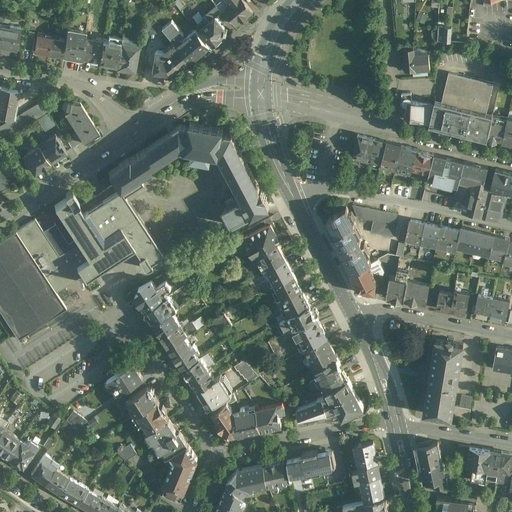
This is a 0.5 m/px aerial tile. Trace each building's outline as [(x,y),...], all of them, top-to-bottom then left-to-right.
[(225,10),(216,0),(210,0),(216,7),(221,13),(225,11),(225,10)] [(225,0),(230,6),(225,10),(225,11),(237,25),(242,21),(247,17),(252,13),(242,0),(225,0)] [(511,38),(511,0),(506,0),(502,40),(511,41),(511,38)] [(216,7),(201,19),(202,21),(197,25),(200,29),(200,30),(213,45),(221,38),(220,37),(224,33),(226,33),(227,29),(225,29),(216,18),(221,14),(221,13),(216,7)] [(158,24),(154,20),(151,22),(149,33),(156,35),(158,24)] [(210,48),(195,31),(182,42),(180,40),(184,37),(184,36),(172,22),(163,30),(175,44),(189,61),(191,63),(210,48)] [(452,24),(438,23),(438,37),(452,38),(452,24)] [(8,25),(4,47),(16,49),(20,27),(8,25)] [(86,33),(67,29),(65,40),(63,55),(63,57),(81,60),(85,40),(86,33)] [(51,38),(37,35),(34,52),(36,52),(43,53),(44,52),(49,53),(51,38)] [(34,37),(27,36),(24,49),(32,50),(34,37)] [(122,40),(109,37),(108,44),(102,43),(99,63),(107,65),(107,67),(116,68),(116,69),(117,69),(121,42),(122,40)] [(65,40),(51,38),(49,53),(48,54),(51,55),(57,56),(58,54),(63,55),(65,40)] [(102,43),(85,40),(81,60),(91,62),(90,64),(97,65),(97,63),(99,63),(102,43)] [(139,45),(121,42),(117,69),(134,72),(139,45)] [(164,53),(156,51),(152,73),(170,76),(189,61),(175,44),(164,53)] [(429,53),(414,54),(414,48),(404,49),(405,71),(430,68),(429,53)] [(493,83),(449,72),(442,102),(435,100),(434,107),(429,124),(441,127),(471,134),(487,138),(493,114),(486,112),(493,83)] [(17,91),(1,88),(0,94),(0,116),(12,119),(17,91)] [(434,107),(411,101),(411,93),(401,94),(402,104),(402,105),(403,106),(404,107),(406,107),(403,118),(429,124),(434,107)] [(48,98),(0,126),(0,138),(8,135),(21,128),(38,118),(48,111),(50,98),(48,97),(48,98)] [(99,131),(80,103),(71,101),(69,110),(65,112),(77,131),(84,140),(99,131)] [(48,111),(38,118),(44,128),(55,122),(48,111)] [(507,119),(493,115),(493,114),(487,138),(502,142),(508,118),(507,118),(507,119)] [(511,118),(508,118),(502,142),(511,144),(511,118)] [(180,125),(175,128),(176,128),(129,159),(128,158),(118,164),(119,165),(108,173),(115,183),(79,207),(77,203),(78,203),(78,201),(72,191),(70,191),(66,194),(66,196),(67,198),(55,205),(76,238),(68,243),(55,223),(43,231),(35,218),(0,241),(0,310),(18,338),(66,307),(56,291),(83,274),(85,278),(134,247),(140,256),(139,257),(138,259),(145,268),(146,268),(151,266),(151,264),(150,262),(163,253),(129,201),(147,188),(139,176),(182,148),(193,150),(191,158),(210,162),(212,153),(220,154),(243,199),(236,202),(233,197),(226,200),(229,206),(223,209),(231,225),(251,215),(251,216),(260,211),(269,207),(265,199),(267,198),(262,189),(260,189),(234,139),(231,134),(226,133),(226,134),(222,133),(223,129),(206,126),(190,123),(189,127),(186,126),(180,125)] [(77,131),(65,138),(71,148),(84,140),(77,131)] [(55,133),(44,140),(45,141),(39,145),(50,162),(57,157),(58,158),(66,153),(66,151),(67,151),(55,133)] [(13,144),(8,135),(0,138),(0,140),(6,148),(13,144)] [(374,139),(357,135),(352,156),(360,159),(360,160),(369,162),(374,139)] [(386,142),(374,139),(369,162),(369,163),(369,161),(380,164),(386,142)] [(401,146),(386,142),(380,164),(380,166),(395,170),(401,146)] [(50,162),(39,145),(23,155),(25,157),(25,159),(27,163),(29,163),(34,172),(42,167),(44,167),(48,165),(48,163),(50,162)] [(433,154),(417,150),(416,150),(411,170),(429,174),(433,155),(434,155),(433,155),(433,154)] [(463,162),(433,155),(429,174),(427,180),(458,187),(459,182),(464,163),(464,162),(463,162)] [(472,164),(464,162),(464,163),(459,182),(465,184),(465,186),(472,188),(467,209),(463,208),(462,211),(463,211),(463,212),(480,215),(482,208),(487,187),(483,186),(488,168),(487,168),(480,166),(472,164)] [(495,170),(490,188),(487,187),(482,208),(480,215),(498,219),(499,219),(501,208),(505,193),(511,195),(511,173),(503,171),(503,172),(496,170),(495,170)] [(0,192),(9,186),(0,172),(0,192)] [(427,180),(427,179),(421,201),(452,209),(458,187),(427,180)] [(398,214),(352,205),(358,219),(372,222),(395,226),(398,214)] [(273,216),(269,207),(260,211),(265,220),(270,218),(273,216)] [(335,236),(354,228),(356,226),(346,208),(326,218),(335,236)] [(510,210),(501,208),(499,219),(507,220),(510,210)] [(265,220),(263,221),(266,226),(267,227),(273,223),(270,218),(265,220)] [(425,223),(409,220),(405,240),(421,243),(425,223)] [(395,226),(372,222),(370,232),(393,237),(395,226)] [(266,226),(245,238),(242,232),(228,240),(234,251),(246,245),(252,256),(279,241),(274,232),(277,231),(273,223),(267,227),(266,226)] [(440,226),(425,223),(421,243),(436,246),(440,226)] [(460,230),(440,226),(436,246),(456,250),(456,248),(460,230)] [(494,235),(460,227),(460,230),(456,248),(489,256),(494,235)] [(342,255),(362,244),(354,228),(335,236),(332,237),(342,255)] [(510,239),(494,235),(489,256),(504,260),(503,262),(511,264),(511,243),(509,243),(510,239)] [(279,241),(252,256),(252,257),(253,256),(257,264),(259,263),(263,271),(285,259),(281,251),(282,251),(283,251),(283,249),(281,245),(279,245),(278,245),(277,243),(279,242),(279,241)] [(362,244),(342,255),(351,273),(369,264),(372,262),(363,246),(365,244),(364,243),(362,244)] [(405,244),(399,243),(396,256),(399,256),(402,257),(405,244)] [(411,258),(402,257),(399,256),(397,268),(409,270),(411,258)] [(192,259),(180,265),(184,270),(194,265),(192,259)] [(285,259),(263,271),(266,270),(270,277),(266,279),(270,287),(274,285),(293,274),(285,259)] [(372,262),(369,264),(374,274),(384,269),(378,259),(372,262)] [(351,273),(349,274),(356,286),(354,289),(359,293),(362,291),(376,293),(378,281),(374,274),(369,264),(351,273)] [(409,270),(397,268),(396,277),(407,279),(409,270)] [(293,274),(274,285),(278,292),(273,295),(277,301),(280,299),(280,300),(301,289),(293,274)] [(396,277),(390,276),(386,296),(396,298),(397,300),(401,301),(403,300),(404,300),(407,279),(396,277)] [(430,284),(407,279),(404,300),(409,301),(410,303),(414,304),(416,302),(426,304),(428,294),(430,284)] [(166,281),(156,287),(152,280),(139,287),(141,291),(135,295),(141,304),(145,310),(145,311),(168,296),(165,291),(171,288),(166,281)] [(482,287),(481,294),(478,294),(474,315),(489,318),(493,297),(486,295),(488,289),(482,287)] [(301,289),(280,300),(283,306),(281,307),(286,318),(310,305),(301,289)] [(454,293),(440,290),(436,307),(438,309),(441,309),(444,308),(451,310),(455,290),(454,290),(454,293)] [(470,293),(455,290),(451,310),(458,312),(459,314),(463,315),(466,313),(468,302),(470,293)] [(168,296),(145,311),(154,324),(173,312),(170,307),(172,306),(170,303),(172,302),(168,296)] [(510,301),(493,297),(489,318),(505,322),(510,301)] [(286,318),(280,321),(286,333),(292,330),(293,330),(316,318),(316,317),(318,315),(319,313),(316,308),(314,308),(312,309),(310,305),(286,318)] [(173,312),(154,324),(161,335),(182,321),(180,322),(173,312)] [(224,312),(214,318),(221,330),(232,324),(224,312)] [(316,318),(293,330),(303,350),(306,349),(327,338),(316,318)] [(182,321),(161,335),(168,346),(197,327),(193,321),(185,326),(182,321)] [(175,356),(191,346),(185,336),(197,328),(197,327),(168,346),(175,356)] [(327,338),(306,349),(312,361),(310,362),(314,370),(314,371),(337,358),(327,338)] [(453,339),(447,338),(446,341),(436,339),(430,373),(429,376),(429,379),(424,413),(451,418),(451,417),(453,406),(463,344),(453,342),(453,339)] [(191,346),(175,356),(183,368),(199,358),(196,354),(199,352),(194,344),(191,346)] [(511,348),(496,346),(492,369),(511,372),(511,348)] [(199,358),(183,368),(190,379),(209,367),(201,356),(199,358)] [(337,358),(314,371),(318,377),(309,382),(313,389),(322,385),(325,391),(327,390),(348,379),(337,358)] [(259,375),(244,360),(234,366),(237,371),(238,370),(241,375),(242,374),(245,379),(246,378),(249,382),(259,375)] [(133,363),(107,380),(111,387),(112,387),(117,395),(119,394),(143,378),(133,363)] [(209,367),(190,379),(197,390),(214,379),(209,370),(212,368),(211,366),(209,367)] [(214,379),(197,390),(209,408),(232,393),(221,375),(214,379)] [(348,379),(327,390),(329,394),(317,399),(320,406),(331,402),(354,390),(348,379)] [(148,387),(126,401),(131,408),(129,409),(133,415),(157,400),(153,394),(153,393),(154,391),(151,387),(149,387),(148,387)] [(306,390),(296,394),(298,400),(308,397),(306,390)] [(354,390),(331,402),(320,406),(324,417),(339,414),(342,419),(363,408),(354,390)] [(473,398),(461,396),(459,407),(471,409),(473,398)] [(157,400),(133,415),(139,425),(144,422),(149,430),(146,432),(146,433),(168,418),(165,412),(167,411),(163,405),(161,406),(157,400)] [(227,402),(211,412),(216,420),(222,430),(227,436),(236,435),(232,414),(231,408),(227,402)] [(267,406),(272,428),(282,425),(280,416),(283,416),(282,412),(285,412),(284,406),(283,403),(267,406)] [(272,428),(267,406),(259,408),(258,404),(255,405),(255,407),(260,430),(272,428)] [(314,406),(291,411),(293,423),(317,418),(314,406)] [(459,407),(453,406),(451,417),(469,420),(471,409),(459,407)] [(250,411),(247,411),(247,410),(242,412),(232,414),(236,435),(260,430),(255,407),(249,408),(250,411)] [(87,420),(73,410),(66,420),(79,429),(84,423),(87,420)] [(53,413),(47,423),(54,428),(60,418),(53,413)] [(168,418),(146,433),(152,441),(154,440),(161,451),(163,450),(167,456),(165,457),(166,458),(167,457),(188,444),(179,431),(177,432),(168,418)] [(18,441),(1,429),(0,431),(0,453),(1,453),(7,457),(20,438),(19,438),(18,441)] [(49,437),(43,445),(48,449),(54,440),(49,437)] [(27,443),(20,438),(7,457),(17,464),(18,465),(21,467),(24,466),(26,463),(26,462),(33,451),(37,444),(30,440),(27,443)] [(431,440),(419,443),(419,445),(417,446),(421,468),(430,466),(430,465),(442,462),(438,441),(432,442),(431,440)] [(373,441),(355,445),(359,466),(378,462),(373,441)] [(119,451),(127,460),(137,452),(129,443),(119,451)] [(188,444),(167,457),(170,456),(173,461),(163,486),(165,487),(163,491),(170,493),(168,497),(179,501),(189,478),(197,459),(188,444)] [(470,447),(458,445),(456,460),(468,457),(470,447)] [(491,450),(470,447),(468,457),(467,466),(473,466),(471,479),(486,481),(486,479),(491,450)] [(302,454),(302,457),(288,460),(291,474),(336,465),(333,451),(318,454),(317,450),(302,454)] [(501,452),(491,450),(486,479),(496,480),(501,452)] [(511,453),(501,452),(496,480),(503,481),(504,471),(509,471),(511,453)] [(45,453),(40,459),(31,473),(38,478),(37,480),(43,484),(44,482),(58,462),(45,453)] [(283,460),(263,465),(268,484),(274,483),(275,489),(279,488),(278,482),(288,480),(288,482),(292,482),(289,468),(285,469),(283,460)] [(58,462),(44,482),(58,492),(69,476),(55,467),(58,462)] [(359,466),(358,466),(359,471),(353,472),(355,483),(360,482),(360,480),(361,480),(380,475),(378,462),(359,466)] [(442,462),(430,465),(430,466),(421,468),(422,469),(421,469),(424,483),(434,481),(435,485),(447,483),(443,462),(442,462)] [(263,465),(238,470),(237,470),(227,481),(228,482),(242,496),(242,495),(247,491),(247,492),(254,491),(253,487),(268,484),(263,465)] [(152,467),(140,474),(144,477),(148,483),(158,477),(152,467)] [(380,475),(361,480),(365,501),(385,497),(380,475)] [(69,476),(58,492),(77,502),(87,488),(87,487),(69,476)] [(242,496),(228,482),(223,493),(220,499),(216,509),(222,511),(239,511),(242,505),(245,506),(246,504),(241,501),(243,496),(242,495),(242,496)] [(464,486),(453,484),(452,492),(462,493),(463,493),(464,486)] [(506,487),(495,486),(494,497),(505,498),(506,487)] [(100,495),(87,488),(88,487),(87,487),(87,488),(77,502),(78,503),(78,505),(82,507),(84,506),(91,510),(100,495)] [(477,495),(463,493),(462,493),(461,500),(464,500),(464,507),(476,509),(477,495)] [(112,511),(117,504),(101,494),(100,495),(91,510),(94,511),(112,511)] [(385,497),(365,501),(343,506),(344,511),(360,511),(361,511),(361,510),(366,509),(366,511),(377,511),(388,510),(385,497)] [(461,500),(437,497),(436,501),(435,507),(436,507),(439,507),(441,509),(440,511),(475,511),(476,509),(464,507),(464,500),(461,500)] [(117,504),(112,511),(126,511),(129,508),(119,502),(117,504)]
